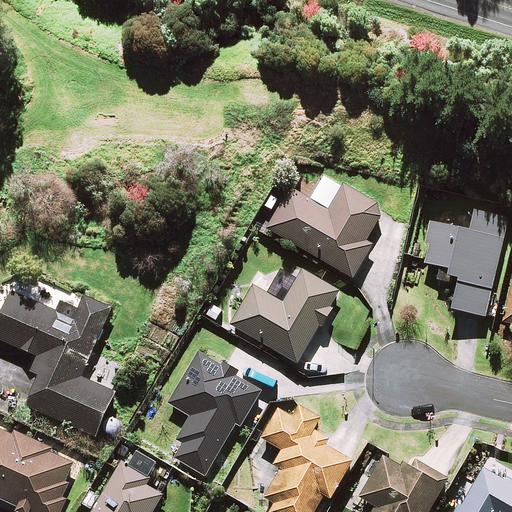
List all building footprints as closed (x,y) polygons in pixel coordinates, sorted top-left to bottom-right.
[(385,210),(344,187),(330,211),(291,189),(268,229),(355,279),(374,246),(367,242),(385,210)] [(440,281),(452,283),(453,279),(460,280),(458,289),(453,310),(488,317),(509,219),(476,212),(472,232),(434,223),(425,263),(443,267),(440,281)] [(336,308),(333,306),(341,294),(304,272),(285,304),(250,283),(227,322),(299,365),(322,326),(325,328),(336,308)] [(81,311),(61,303),(58,311),(13,292),(0,322),(0,339),(39,357),(32,373),(41,377),(28,407),(98,437),(117,392),(84,378),(113,309),(86,298),(81,311)] [(267,410),(255,403),(262,392),(235,376),(237,372),(200,350),(169,403),(191,416),(169,455),(207,477),(237,424),(242,427),(243,424),(255,431),(267,410)] [(321,418),(297,405),(291,417),(280,410),(264,439),(284,450),(276,465),(282,468),(266,497),(277,503),(271,511),(315,511),(325,495),(333,499),(354,462),(325,445),(329,438),(315,431),(321,418)] [(0,498),(18,507),(16,511),(17,511),(62,511),(75,486),(66,482),(76,462),(0,425),(0,498)] [(141,452),(133,465),(124,460),(93,511),(155,511),(167,493),(153,485),(164,466),(141,452)] [(377,506),(373,511),(430,511),(449,479),(419,461),(412,473),(384,457),(361,497),(377,506)] [(511,511),(511,482),(484,467),(458,511),(511,511)]
